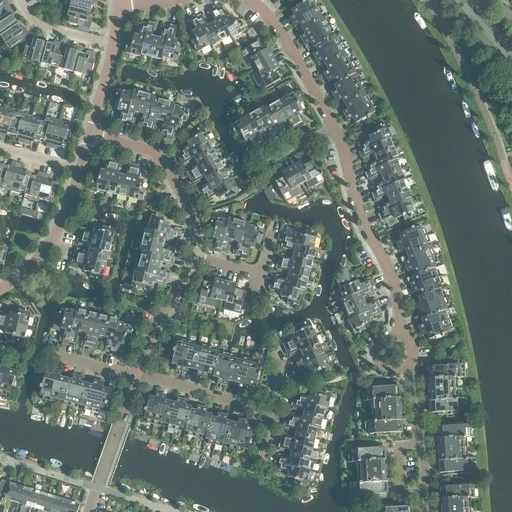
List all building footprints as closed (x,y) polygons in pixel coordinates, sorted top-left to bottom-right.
[(0,0),(0,13),(9,7),(6,1),(2,4),(0,0)] [(72,0),(71,5),(90,11),(93,0),(97,1),(97,0),(72,0)] [(293,22),(316,9),(311,0),(309,0),(305,3),(304,1),(296,5),(297,7),(292,10),(294,15),(290,18),(293,22)] [(90,11),(71,5),(68,17),(70,17),(68,23),(90,29),(90,28),(91,22),(87,21),(90,11)] [(221,6),(216,9),(231,36),(232,39),(245,31),(243,27),(244,26),(242,24),(241,24),(239,20),(236,22),(232,16),(228,18),(225,12),(227,11),(224,6),(222,7),(221,6)] [(13,12),(9,7),(0,13),(0,34),(16,23),(10,14),(13,12)] [(231,36),(216,9),(214,7),(209,10),(210,12),(207,13),(210,18),(212,17),(216,22),(212,25),(222,42),(231,36)] [(322,18),(316,9),(293,22),(295,27),(300,24),(302,29),(322,18)] [(222,42),(212,25),(208,27),(205,21),(207,20),(204,15),(202,16),(201,15),(196,18),(211,45),(212,47),(222,42)] [(189,20),(187,21),(184,24),(187,29),(192,25),(196,31),(192,33),(195,40),(192,42),(194,46),(193,46),(194,49),(196,48),(198,52),(211,45),(196,18),(194,16),(189,19),(189,20)] [(322,18),(302,29),(305,34),(301,37),(303,41),(327,28),(322,18)] [(149,22),(148,24),(141,55),(151,57),(156,38),(152,37),(153,31),(156,31),(157,26),(155,25),(155,23),(149,22)] [(16,23),(0,34),(0,35),(6,44),(8,43),(11,48),(18,43),(22,45),(29,35),(25,30),(22,32),(16,23)] [(141,55),(148,24),(142,23),(142,24),(139,24),(138,29),(140,30),(139,36),(134,35),(133,42),(129,41),(127,46),(126,45),(126,48),(127,49),(126,53),(140,57),(141,55)] [(156,38),(151,57),(162,60),(163,58),(170,27),(164,25),(163,27),(161,27),(159,32),(162,33),(160,39),(156,38)] [(170,25),(170,27),(163,58),(177,61),(178,57),(179,57),(180,54),(179,54),(180,49),(176,48),(178,41),(173,40),(175,34),(181,35),(182,30),(179,29),(176,28),(177,26),(170,25)] [(327,28),(303,41),(306,46),(310,43),(313,48),(315,47),(332,37),(327,28)] [(35,37),(29,35),(22,45),(25,48),(23,56),(29,58),(28,60),(39,63),(45,44),(34,41),(35,37)] [(332,37),(315,47),(318,52),(314,54),(316,59),(340,45),(334,36),(332,37)] [(256,68),(274,58),(268,49),(264,51),(258,40),(251,44),(252,46),(239,53),(248,68),(254,64),(256,68)] [(57,66),(63,44),(56,43),(55,47),(45,44),(39,63),(51,66),(51,64),(57,66)] [(73,72),(78,53),(68,50),(69,46),(63,44),(57,66),(62,67),(62,69),(73,72)] [(340,45),(316,59),(319,63),(323,61),(326,66),(345,55),(340,45)] [(78,53),(73,72),(84,75),(85,73),(91,75),(97,53),(96,53),(90,52),(89,56),(78,53)] [(345,55),(326,66),(328,71),(324,73),(327,78),(350,64),(345,55)] [(274,58),(256,68),(259,72),(252,76),(261,91),(273,84),(274,85),(281,82),(275,70),(279,68),(274,58)] [(356,74),(350,64),(327,78),(329,82),(334,80),(336,84),(354,75),(356,74)] [(354,75),(336,84),(334,85),(337,90),(333,93),(335,98),(359,84),(354,75)] [(359,84),(335,98),(338,102),(342,100),(345,104),(364,93),(359,84)] [(126,124),(133,94),(118,90),(117,95),(116,94),(115,97),(116,98),(115,102),(116,102),(114,109),(118,110),(117,110),(120,111),(117,123),(119,123),(119,125),(125,127),(126,124)] [(133,94),(126,124),(132,126),(132,124),(135,125),(136,119),(134,118),(135,112),(139,113),(144,94),(133,91),(133,94)] [(283,99),(300,129),(305,125),(305,124),(307,123),(304,118),(302,119),(298,113),(303,111),(299,105),(302,103),(300,98),(301,98),(300,95),(299,96),(296,92),(283,99)] [(364,93),(345,104),(348,109),(343,112),(346,116),(370,103),(364,93)] [(144,94),(139,113),(144,114),(142,121),(140,120),(138,126),(141,126),(140,128),(146,129),(154,99),(155,97),(144,94)] [(154,99),(146,129),(146,132),(152,133),(152,132),(155,132),(156,127),(154,126),(155,120),(160,121),(165,102),(154,99)] [(283,99),(274,104),(284,122),(287,120),(291,125),(288,126),(291,131),(293,130),(294,132),(300,129),(283,99)] [(167,137),(175,107),(175,104),(165,102),(160,121),(164,122),(162,128),(160,128),(159,133),(161,134),(161,135),(167,137)] [(370,103),(346,116),(348,121),(353,118),(356,123),(361,120),(362,122),(370,118),(369,116),(375,113),(370,103)] [(284,122),(274,104),(265,110),(280,137),(281,139),(287,136),(286,135),(288,133),(285,128),(283,129),(280,124),(284,122)] [(175,107),(167,137),(166,139),(172,141),(173,139),(175,140),(177,134),(174,134),(176,127),(180,128),(182,121),(186,122),(187,118),(188,118),(189,115),(188,115),(189,110),(175,107)] [(263,108),(254,113),(264,130),(267,128),(271,134),(268,135),(271,140),(273,139),(274,140),(280,137),(265,110),(263,108)] [(14,112),(5,109),(0,127),(0,137),(3,139),(5,133),(12,135),(18,115),(14,114),(14,112)] [(254,113),(244,118),(261,148),(267,145),(266,143),(268,142),(265,137),(263,138),(260,132),(264,130),(254,113)] [(22,116),(18,115),(12,135),(20,137),(18,143),(24,144),(32,117),(22,114),(22,116)] [(41,119),(32,117),(24,144),(31,146),(32,140),(40,142),(41,140),(44,123),(41,122),(41,119)] [(261,148),(244,118),(231,126),(234,130),(232,130),(234,133),(235,132),(237,137),(241,135),(245,141),(249,139),(252,144),(250,146),(252,151),(255,149),(255,151),(261,148)] [(44,123),(41,140),(48,141),(46,147),(52,149),(60,122),(50,119),(49,121),(45,120),(44,123)] [(69,124),(60,122),(52,149),(58,151),(60,145),(67,147),(73,128),(68,127),(69,124)] [(361,151),(390,139),(392,138),(386,124),(381,126),(381,124),(378,126),(379,127),(374,129),(376,133),(369,136),(371,140),(365,143),(364,141),(359,143),(360,145),(358,146),(361,151)] [(181,158),(208,143),(210,141),(203,128),(199,130),(198,129),(196,131),(196,132),(192,134),(194,138),(188,141),(190,145),(184,149),(183,147),(178,149),(179,152),(178,152),(181,158)] [(390,139),(361,151),(359,152),(361,159),(363,158),(364,160),(369,158),(368,155),(374,153),(376,157),(394,149),(390,139)] [(208,143),(181,158),(179,159),(182,165),(183,164),(185,166),(190,163),(189,161),(194,158),(196,162),(214,152),(208,143)] [(394,149),(376,157),(378,161),(372,164),(371,161),(366,164),(367,166),(365,167),(367,172),(376,168),(398,159),(394,149)] [(214,152),(196,162),(198,166),(193,168),(192,166),(187,169),(188,172),(186,172),(189,178),(219,161),(214,152)] [(106,192),(115,159),(108,158),(108,160),(105,159),(104,165),(106,165),(105,171),(101,170),(99,178),(95,177),(94,181),(92,181),(92,184),(93,184),(92,189),(106,192)] [(117,195),(122,176),(117,175),(119,168),(121,169),(123,163),(120,163),(121,161),(115,159),(106,192),(117,195)] [(376,168),(367,172),(365,173),(368,179),(370,179),(371,181),(376,178),(375,176),(381,174),(383,178),(401,170),(396,160),(398,159),(376,168)] [(301,162),(292,168),(301,185),(306,183),(309,189),(324,180),(317,168),(319,167),(315,160),(304,166),(301,162)] [(219,161),(189,178),(193,184),(194,183),(195,185),(200,182),(199,180),(205,177),(207,181),(224,171),(219,161)] [(12,191),(19,164),(13,162),(11,168),(4,166),(0,180),(0,185),(3,186),(2,189),(12,191)] [(126,177),(122,176),(117,195),(127,198),(136,165),(129,163),(129,165),(126,164),(125,170),(127,171),(126,177)] [(19,164),(12,191),(21,194),(21,193),(25,194),(31,176),(31,173),(24,171),(25,165),(19,164)] [(136,165),(127,198),(142,201),(143,197),(144,197),(145,194),(144,194),(145,189),(141,188),(143,181),(138,180),(140,174),(142,174),(144,169),(141,168),(142,166),(136,165)] [(301,185),(292,168),(282,173),(284,177),(273,184),(277,190),(279,189),(286,202),(301,193),(297,187),(301,185)] [(401,170),(383,178),(385,182),(379,184),(378,182),(372,184),(373,187),(372,187),(374,193),(403,181),(405,180),(401,170)] [(224,171),(207,181),(209,184),(203,188),(202,185),(197,188),(198,190),(197,191),(200,197),(202,196),(229,180),(224,171)] [(31,176),(25,194),(25,195),(29,196),(28,199),(38,201),(45,174),(39,172),(38,178),(31,176)] [(45,174),(38,201),(47,204),(52,205),(58,183),(50,181),(51,176),(45,174)] [(229,180),(202,196),(205,201),(207,200),(208,203),(213,200),(212,197),(217,194),(220,198),(226,195),(228,198),(232,196),(233,197),(236,195),(235,194),(239,192),(231,179),(229,180)] [(403,181),(374,193),(372,194),(374,200),(376,199),(377,202),(382,199),(381,197),(387,194),(389,198),(407,190),(403,181)] [(270,187),(264,192),(266,195),(272,191),(272,190),(271,188),(270,187)] [(380,214),(409,201),(412,201),(407,190),(389,198),(391,202),(385,205),(384,203),(378,205),(379,207),(378,208),(380,214)] [(415,215),(409,201),(380,214),(378,215),(381,221),(385,219),(389,228),(398,224),(396,219),(402,216),(404,220),(410,218),(410,219),(412,218),(411,217),(415,215)] [(151,215),(148,230),(178,238),(180,239),(182,232),(180,232),(181,229),(175,228),(175,230),(168,229),(170,224),(162,222),(163,218),(159,217),(159,216),(156,215),(156,217),(151,215)] [(221,252),(228,221),(213,218),(212,222),(211,222),(210,225),(212,225),(210,230),(214,231),(212,238),(217,239),(215,245),(213,245),(212,250),(214,251),(214,253),(220,254),(221,252)] [(228,219),(228,221),(221,252),(227,253),(227,252),(230,252),(231,247),(229,246),(230,240),(234,241),(239,222),(228,219)] [(239,222),(234,241),(239,242),(237,248),(235,248),(233,253),(236,254),(235,255),(241,257),(249,227),(250,224),(239,222)] [(80,230),(78,236),(111,245),(115,230),(110,229),(111,228),(108,227),(107,228),(103,227),(102,231),(95,229),(94,234),(87,232),(88,230),(82,228),(82,230),(80,230)] [(249,227),(241,257),(241,259),(247,261),(247,259),(250,260),(251,254),(249,254),(250,247),(255,248),(257,241),(261,242),(262,238),(263,238),(264,235),(263,235),(264,230),(249,227)] [(283,242),(313,249),(317,235),(312,234),(313,232),(310,232),(309,233),(305,232),(304,236),(297,234),(298,230),(287,227),(285,233),(284,233),(284,235),(282,235),(281,241),(283,242)] [(399,247),(424,237),(420,227),(414,229),(413,227),(405,230),(406,232),(400,235),(402,240),(397,242),(399,247)] [(177,244),(178,238),(148,230),(146,229),(143,240),(162,245),(163,241),(169,242),(169,245),(174,246),(175,244),(177,244)] [(111,245),(78,236),(77,242),(79,243),(78,245),(84,247),(84,244),(91,246),(89,250),(109,255),(111,245)] [(424,237),(399,247),(401,252),(406,250),(408,255),(428,247),(424,237)] [(162,245),(143,240),(140,251),(142,251),(173,258),(175,253),(173,252),(173,250),(168,248),(167,251),(161,249),(162,245)] [(316,250),(313,249),(283,242),(281,248),(283,248),(282,251),(288,252),(289,250),(295,251),(294,256),(313,260),(316,250)] [(0,243),(0,267),(3,268),(8,249),(4,247),(4,245),(0,243)] [(428,247),(408,255),(409,260),(405,262),(407,267),(432,257),(428,247)] [(109,255),(89,250),(88,255),(82,253),(83,250),(77,249),(76,251),(75,251),(73,257),(106,266),(109,255)] [(173,258),(142,251),(140,261),(159,266),(160,262),(166,264),(166,266),(171,268),(172,265),(174,265),(175,259),(173,258)] [(313,260),(294,256),(293,260),(286,258),(287,256),(281,254),(281,257),(279,256),(278,263),(310,271),(313,260)] [(106,266),(73,257),(72,264),(73,264),(73,266),(78,268),(79,265),(85,267),(84,271),(91,273),(90,277),(95,278),(94,279),(97,280),(98,279),(102,280),(106,266)] [(436,268),(432,257),(407,267),(409,272),(413,270),(415,275),(434,269),(436,268)] [(159,266),(140,261),(137,272),(168,280),(170,281),(172,274),(170,274),(171,271),(165,270),(164,272),(158,271),(159,266)] [(310,271),(278,263),(276,269),(278,269),(277,272),(283,273),(283,271),(290,272),(289,276),(308,281),(310,271)] [(438,278),(434,269),(415,275),(413,276),(415,281),(410,283),(412,288),(438,278)] [(166,286),(166,285),(168,280),(137,272),(135,271),(131,286),(136,287),(135,288),(138,289),(139,288),(143,289),(144,285),(151,287),(152,282),(159,284),(158,286),(164,288),(164,285),(166,286)] [(305,292),(308,281),(289,276),(288,281),(281,279),(282,277),(276,275),(276,278),(274,277),(272,283),(303,291),(305,292)] [(344,299),(373,287),(375,286),(372,280),(371,280),(370,278),(364,280),(365,283),(359,285),(357,281),(351,284),(349,280),(345,282),(344,281),(341,282),(342,284),(338,285),(344,299)] [(441,289),(438,278),(412,288),(414,293),(419,291),(421,296),(439,290),(441,289)] [(221,302),(226,282),(215,280),(214,284),(202,281),(200,289),(202,289),(198,303),(215,307),(217,300),(221,302)] [(226,282),(221,302),(226,303),(224,310),(241,314),(244,300),(246,300),(248,293),(236,290),(237,285),(226,282)] [(303,291),(272,283),(270,283),(268,289),(270,290),(270,292),(275,293),(276,291),(282,293),(281,297),(288,299),(287,303),(292,304),(291,305),(294,306),(295,305),(299,306),(303,291)] [(373,287),(344,299),(342,300),(346,310),(364,302),(362,298),(368,295),(369,298),(375,295),(374,293),(375,292),(373,287)] [(443,299),(439,290),(421,296),(418,297),(420,302),(416,304),(418,309),(443,299)] [(364,302),(346,310),(350,320),(379,307),(381,306),(379,300),(377,301),(376,299),(371,301),(372,303),(366,306),(364,302)] [(447,310),(443,299),(418,309),(419,314),(424,312),(426,317),(443,312),(447,310)] [(379,307),(350,320),(348,321),(354,335),(359,333),(359,334),(362,333),(361,331),(366,330),(364,326),(371,323),(369,319),(375,316),(376,318),(381,316),(380,314),(382,313),(379,307)] [(69,343),(76,312),(62,309),(61,313),(59,313),(59,316),(60,316),(59,321),(56,320),(53,330),(60,331),(61,329),(65,330),(64,336),(61,336),(60,341),(62,342),(62,344),(68,345),(69,343)] [(0,321),(27,328),(31,313),(26,312),(27,311),(24,310),(23,311),(19,310),(18,314),(11,312),(10,317),(3,315),(4,313),(0,311),(0,321)] [(76,312),(69,343),(75,344),(75,343),(78,343),(79,338),(77,337),(78,331),(83,332),(88,313),(77,310),(76,312)] [(446,321),(443,312),(426,317),(422,319),(424,324),(419,326),(421,331),(446,321)] [(88,313),(83,332),(87,333),(85,339),(83,339),(81,344),(84,345),(83,346),(90,348),(98,315),(88,313)] [(98,315),(90,348),(96,350),(96,348),(99,348),(100,343),(98,342),(99,336),(104,337),(109,318),(98,315)] [(109,318),(104,337),(108,338),(106,344),(104,344),(103,349),(105,350),(105,352),(110,353),(119,323),(119,321),(109,318)] [(27,328),(0,321),(0,328),(7,329),(5,334),(13,336),(12,339),(16,341),(16,342),(19,343),(19,341),(24,342),(27,328)] [(446,321),(421,331),(423,336),(427,334),(429,340),(436,337),(436,339),(445,336),(444,334),(450,332),(446,321)] [(285,350),(316,336),(310,322),(306,324),(305,323),(302,324),(303,325),(298,327),(300,331),(293,334),(295,338),(289,341),(288,338),(283,341),(284,343),(282,344),(285,350)] [(133,326),(119,323),(110,353),(110,356),(116,357),(117,355),(119,356),(121,350),(118,350),(120,344),(124,345),(126,337),(130,338),(131,334),(132,334),(133,331),(132,331),(133,326)] [(316,336),(285,350),(287,355),(289,355),(290,357),(295,355),(294,352),(300,350),(302,354),(320,346),(316,336)] [(181,372),(188,345),(177,343),(175,349),(173,349),(171,357),(173,358),(172,364),(177,365),(176,370),(181,372)] [(188,345),(181,372),(186,373),(187,368),(193,369),(198,348),(188,345)] [(320,346),(302,354),(304,358),(298,361),(297,358),(292,361),(293,363),(291,364),(294,369),(325,356),(320,346)] [(198,348),(193,369),(198,371),(197,376),(202,377),(209,351),(198,348)] [(213,375),(219,356),(219,353),(209,351),(202,377),(207,378),(208,373),(213,375)] [(222,385),(229,358),(219,356),(213,375),(213,377),(218,378),(217,383),(222,385)] [(325,356),(294,369),(296,375),(298,375),(299,377),(304,375),(303,372),(309,370),(311,374),(318,371),(319,375),(323,373),(324,374),(327,373),(326,372),(331,370),(325,356)] [(229,358),(222,385),(228,386),(229,381),(234,382),(240,361),(229,358)] [(240,361),(234,382),(240,384),(238,389),(243,390),(250,363),(240,361)] [(429,390),(458,389),(457,378),(465,378),(464,369),(461,369),(460,362),(429,364),(429,367),(427,367),(429,390)] [(261,366),(250,363),(243,390),(248,391),(250,385),(256,386),(257,381),(259,382),(261,373),(259,373),(261,366)] [(6,364),(0,390),(11,393),(12,387),(14,387),(16,379),(14,378),(16,372),(10,370),(12,366),(6,364)] [(51,398),(57,372),(52,370),(51,375),(45,374),(44,380),(42,380),(40,388),(41,389),(40,395),(51,398)] [(57,372),(51,398),(61,401),(66,379),(61,378),(62,373),(57,372)] [(72,380),(66,379),(61,401),(71,403),(78,377),(73,376),(72,380)] [(83,378),(78,377),(71,403),(82,406),(87,384),(82,383),(83,378)] [(93,386),(87,384),(82,406),(92,409),(99,382),(94,381),(93,386)] [(104,383),(99,382),(92,409),(103,411),(105,405),(107,405),(109,397),(107,396),(109,390),(103,388),(104,383)] [(372,411),(401,409),(400,386),(398,386),(398,384),(367,385),(367,392),(363,393),(364,401),(372,401),(372,411)] [(458,389),(429,390),(430,413),(432,413),(432,416),(463,414),(463,407),(467,407),(466,398),(459,399),(458,389)] [(297,395),(295,401),(325,409),(328,409),(332,394),(327,393),(327,392),(324,391),(324,393),(319,392),(319,395),(311,394),(310,398),(304,397),(304,394),(299,393),(298,395),(297,395)] [(155,421),(161,395),(156,394),(155,398),(149,397),(148,403),(146,403),(144,411),(146,412),(144,418),(155,421)] [(166,396),(161,395),(155,421),(165,424),(171,402),(165,401),(166,396)] [(176,404),(171,402),(165,424),(176,427),(182,400),(177,399),(176,404)] [(187,401),(182,400),(176,427),(186,429),(191,410),(192,408),(186,406),(187,401)] [(323,419),(325,409),(295,401),(293,400),(291,407),(293,407),(292,409),(298,411),(298,408),(305,410),(304,414),(323,419)] [(196,434),(203,408),(197,406),(196,411),(191,410),(186,429),(185,431),(196,434)] [(208,409),(203,408),(196,434),(206,437),(212,418),(212,415),(207,414),(208,409)] [(401,409),(372,411),(373,421),(365,422),(365,431),(369,430),(370,437),(401,435),(401,433),(403,432),(401,409)] [(320,430),(323,419),(304,414),(303,419),(296,417),(297,415),(291,413),(291,416),(289,415),(288,421),(318,429),(320,430)] [(216,442),(223,415),(218,414),(217,419),(212,418),(206,437),(205,439),(216,442)] [(223,415),(216,442),(227,444),(232,423),(227,422),(228,417),(223,415)] [(238,424),(232,423),(227,444),(237,447),(244,421),(239,419),(238,424)] [(244,421),(237,447),(248,450),(250,443),(252,444),(254,435),(252,435),(253,428),(248,427),(249,422),(244,421)] [(315,439),(318,429),(288,421),(285,421),(284,427),(285,427),(285,430),(290,431),(291,429),(297,430),(296,435),(315,439)] [(438,450),(468,448),(467,438),(475,438),(474,429),(470,429),(470,422),(439,424),(439,427),(437,427),(438,450)] [(281,436),(280,442),(313,450),(315,439),(296,435),(295,439),(289,437),(289,435),(284,434),(283,436),(281,436)] [(313,450),(280,442),(278,448),(280,448),(279,451),(285,452),(286,450),(292,451),(291,456),(310,460),(313,450)] [(357,473),(387,471),(385,448),(383,448),(383,445),(352,447),(352,454),(348,454),(349,463),(357,462),(357,473)] [(468,459),(468,448),(438,450),(440,473),(442,473),(442,476),(473,474),(472,467),(476,467),(476,458),(468,459)] [(310,460),(291,456),(290,460),(283,458),(284,456),(278,454),(278,457),(276,456),(275,463),(277,463),(308,470),(310,460)] [(308,470),(277,463),(275,469),(277,470),(276,472),(282,474),(283,471),(289,473),(288,477),(295,479),(294,483),(299,484),(298,485),(301,486),(302,485),(306,486),(310,471),(308,470)] [(387,471),(357,473),(358,483),(350,483),(351,492),(355,492),(355,499),(386,497),(386,494),(388,494),(387,471)] [(0,496),(3,498),(8,483),(1,480),(0,484),(0,496)] [(8,483),(3,498),(1,504),(6,506),(3,511),(7,511),(16,485),(8,482),(8,483)] [(478,498),(478,489),(474,489),(473,483),(442,485),(442,487),(441,487),(442,510),(471,509),(470,499),(478,498)] [(20,503),(24,487),(16,485),(7,511),(12,511),(14,508),(18,509),(20,503)] [(24,511),(32,490),(24,487),(20,503),(23,504),(20,511),(24,511)] [(32,490),(24,511),(29,511),(31,507),(35,508),(40,492),(32,490)] [(42,511),(48,495),(40,492),(35,508),(39,510),(37,511),(42,511)] [(51,511),(56,497),(48,495),(42,511),(51,511)] [(56,497),(51,511),(59,511),(63,500),(56,497)] [(63,500),(59,511),(68,511),(71,502),(63,500)] [(71,502),(68,511),(77,511),(79,505),(71,502)]
